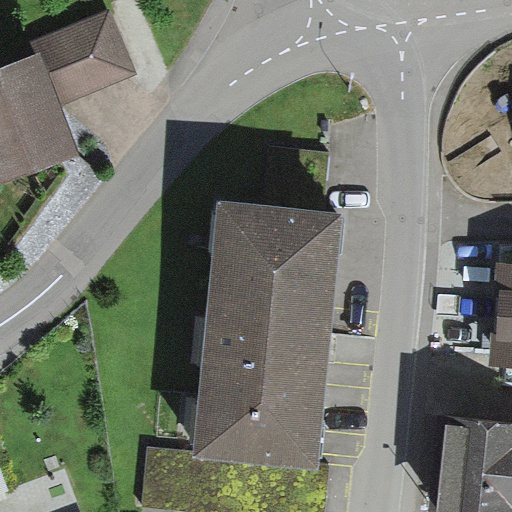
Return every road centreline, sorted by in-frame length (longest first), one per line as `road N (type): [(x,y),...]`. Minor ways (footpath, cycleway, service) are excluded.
road 1 (residential): [(402,21),(408,255),(375,511)]
road 2 (residential): [(0,322),(82,251),(148,163),(228,83),(327,34)]
